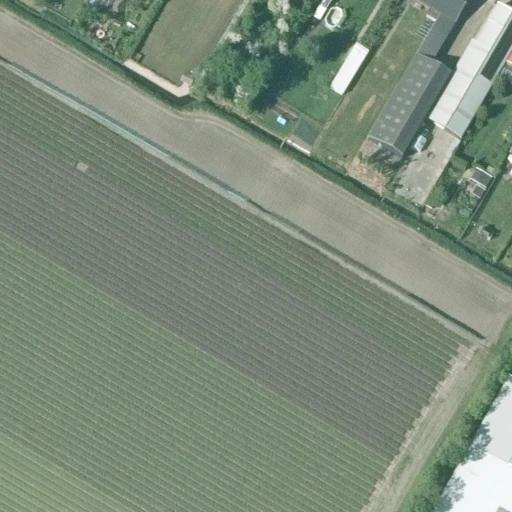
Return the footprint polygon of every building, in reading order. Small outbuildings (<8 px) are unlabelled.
[(438,17),(447,0),(414,0),(413,2),(438,17)] [(440,18),(430,33),(446,43),(471,0),(447,0),(438,17),(440,18)] [(511,15),(498,8),(476,45),(472,43),(452,78),(426,121),(461,142),(511,54),(511,15)] [(426,19),(436,25),(440,18),(438,17),(430,12),(426,19)] [(416,57),(367,140),(403,161),(426,121),(452,78),(432,67),(416,57)] [(344,95),(362,64),(351,58),(332,89),(344,95)] [(185,75),(181,83),(189,88),(190,89),(192,86),(195,81),(185,75)] [(474,189),(470,197),(478,202),(482,194),(474,189)] [(511,511),(511,476),(470,453),(436,511),(511,511)]
